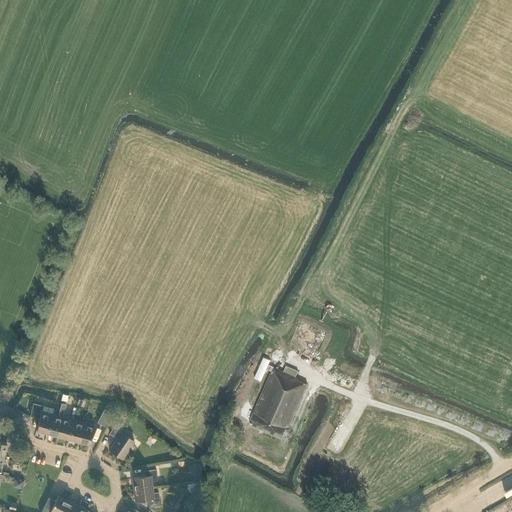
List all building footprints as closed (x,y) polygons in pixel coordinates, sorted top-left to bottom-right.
[(254,378),(261,381),(266,369),(271,371),(273,367),(268,365),(270,360),(263,357),(254,378)] [(307,384),(297,379),(297,378),(295,377),(298,371),(286,366),(283,372),(273,367),(249,422),(251,423),(251,424),(281,438),(286,426),(288,427),(307,384)] [(79,399),(77,405),(83,407),(85,401),(79,399)] [(42,410),(43,406),(33,403),(30,416),(40,419),(36,430),(47,433),(53,413),(52,413),(42,410)] [(58,415),(53,413),(47,433),(58,436),(63,416),(62,416),(66,404),(61,403),(58,415)] [(112,412),(104,408),(97,422),(104,426),(112,412)] [(58,436),(68,439),(73,419),(63,416),(58,436)] [(68,439),(78,441),(84,422),(73,419),(68,439)] [(84,422),(78,441),(89,444),(94,425),(84,422)] [(116,423),(109,433),(117,438),(109,450),(122,459),(134,441),(119,431),(122,427),(116,423)] [(9,431),(6,441),(13,443),(16,433),(9,431)] [(157,440),(150,435),(147,439),(154,444),(157,440)] [(133,489),(152,487),(152,481),(157,480),(155,469),(144,470),(145,476),(132,478),(133,489)] [(152,487),(133,489),(135,501),(148,499),(149,507),(160,505),(158,492),(153,493),(152,487)] [(62,511),(68,500),(58,495),(55,501),(49,511),(62,511)] [(49,511),(55,501),(48,498),(41,511),(49,511)] [(62,511),(74,511),(78,505),(68,500),(62,511)]
